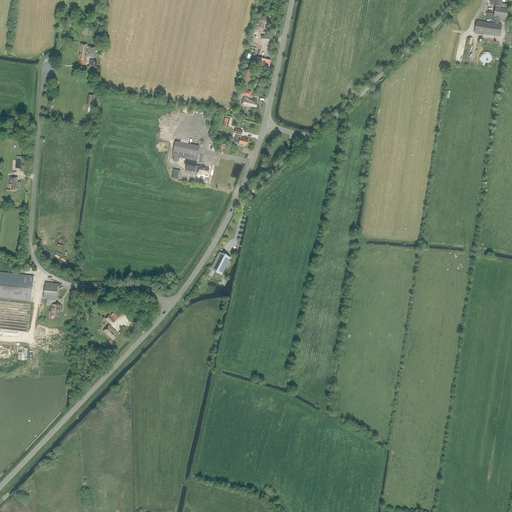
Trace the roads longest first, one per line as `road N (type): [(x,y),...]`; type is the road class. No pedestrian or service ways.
road 1 (unclassified): [(170,306),(145,288),(70,285),(37,265),(30,233),(47,70)]
road 2 (unclassified): [(0,488),(170,306)]
road 3 (unclassified): [(170,306),(225,223),(265,123)]
road 4 (unclassified): [(459,0),(305,136)]
road 5 (unclassified): [(265,123),(291,0)]
